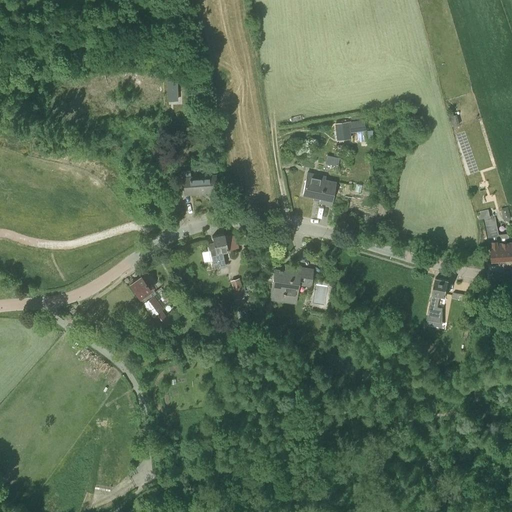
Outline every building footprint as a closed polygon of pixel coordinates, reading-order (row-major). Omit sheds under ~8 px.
[(167,80),(167,101),(178,100),(177,79),(167,80)] [(359,122),(348,123),(349,131),(369,129),(367,120),(359,122)] [(335,127),(336,137),(348,136),(347,126),(335,127)] [(190,178),(190,170),(182,170),(182,179),(183,179),(184,191),(184,193),(199,192),(199,190),(216,189),(215,174),(202,175),(202,178),(190,178)] [(319,202),(330,204),(335,182),(324,180),(323,183),(305,180),(302,194),(320,198),(319,202)] [(499,241),(495,221),(494,216),(490,216),(489,209),(478,212),(479,219),(482,218),(488,243),(491,242),(493,260),(511,258),(511,248),(511,242),(500,243),(499,241)] [(227,249),(224,234),(212,236),(213,243),(208,244),(213,267),(225,265),(222,250),(227,249)] [(296,294),(298,282),(310,283),(312,269),(293,267),(293,272),(274,269),(270,299),(282,301),(282,302),(295,304),(296,294)] [(149,291),(150,290),(140,276),(130,284),(162,328),(169,322),(160,309),(162,308),(153,295),(152,295),(149,291)] [(436,277),(427,319),(440,321),(442,308),(437,307),(440,295),(446,296),(449,280),(436,277)] [(244,296),(242,289),(232,291),(235,299),(237,299),(243,297),(244,297),(244,296)]
